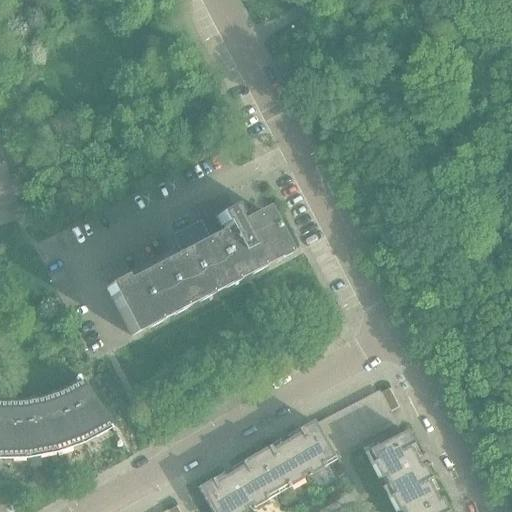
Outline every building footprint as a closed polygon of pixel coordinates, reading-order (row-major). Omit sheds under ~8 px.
[(131,336),(260,269),(285,256),(262,211),(236,225),(234,220),(236,219),(231,209),(227,211),(221,198),(197,211),(196,209),(195,210),(210,239),(124,284),(121,280),(106,288),(131,336)] [(111,427),(83,384),(82,385),(78,380),(60,389),(63,395),(81,436),(92,431),(95,436),(111,427)] [(81,436),(63,395),(60,389),(40,396),(42,403),(55,452),(71,446),(69,441),(81,436)] [(390,413),(379,391),(366,397),(378,420),(390,413)] [(55,452),(42,403),(40,396),(20,400),(21,407),(25,451),(37,449),(39,455),(55,452)] [(378,420),(366,397),(356,403),(368,425),(378,420)] [(25,451),(21,407),(20,400),(0,400),(0,457),(13,458),(13,452),(25,451)] [(368,425),(356,403),(345,408),(357,431),(368,425)] [(357,431),(345,408),(334,414),(352,447),(362,441),(357,431)] [(362,441),(396,424),(390,413),(378,420),(368,425),(357,431),(362,441)] [(352,447),(334,414),(323,420),(341,453),(352,447)] [(341,453),(323,420),(314,425),(326,447),(331,458),(341,453)] [(331,458),(326,447),(314,425),(312,421),(297,430),(299,433),(271,450),(269,446),(255,454),(275,490),(285,484),(287,488),(301,479),(299,476),(307,472),(309,475),(321,468),(319,464),(331,458)] [(418,467),(409,449),(413,447),(405,432),(368,451),(374,461),(370,463),(378,479),(382,477),(391,495),(388,497),(395,511),(396,511),(399,510),(400,511),(414,511),(436,501),(427,483),(430,481),(422,465),(418,467)] [(275,490),(255,454),(240,463),(242,466),(215,482),(213,479),(197,488),(211,511),(245,511),(244,508),(251,504),(253,508),(267,499),(265,496),(275,490)] [(446,511),(440,499),(436,501),(414,511),(446,511)]
